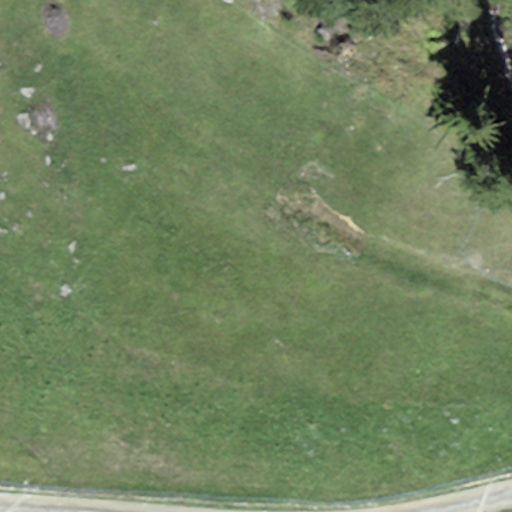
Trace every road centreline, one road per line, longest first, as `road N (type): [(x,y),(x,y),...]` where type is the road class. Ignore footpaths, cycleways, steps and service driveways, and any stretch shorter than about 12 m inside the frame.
road 1 (track): [(511,477),(206,451),(85,411),(0,353)]
road 2 (track): [(511,494),(425,511),(0,507)]
